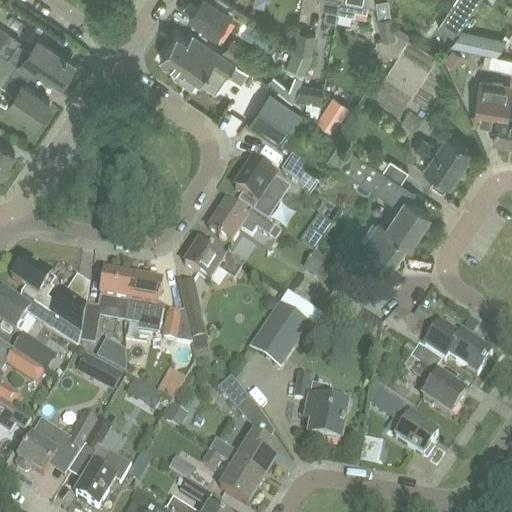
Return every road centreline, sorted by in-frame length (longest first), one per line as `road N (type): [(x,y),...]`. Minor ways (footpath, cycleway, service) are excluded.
road 1 (unclassified): [(11,216),(150,243),(186,216),(209,177),(213,152),(204,135),(111,68)]
road 2 (residential): [(511,331),(459,294),(447,275),(453,249),(511,188)]
road 3 (unclassified): [(292,511),(318,481),(464,509)]
road 4 (unclassified): [(11,216),(111,68)]
